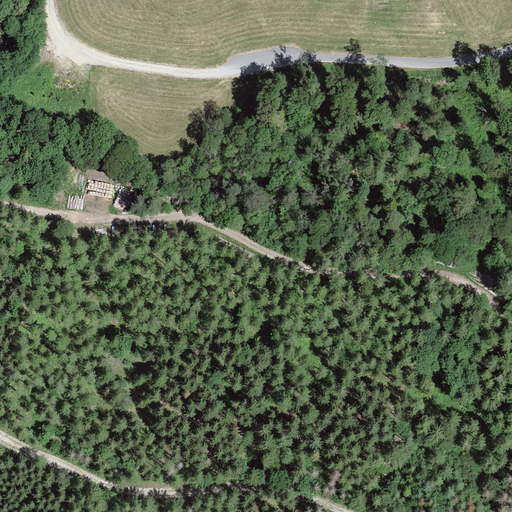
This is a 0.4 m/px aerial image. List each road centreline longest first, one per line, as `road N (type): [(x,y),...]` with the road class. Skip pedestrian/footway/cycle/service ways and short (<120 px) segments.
road 1 (track): [(511,319),(448,277),(292,262),(189,212),(72,217),(0,205)]
road 2 (track): [(52,0),(59,32),(81,49),(172,71),(215,73),(312,56),(436,62),(511,50)]
road 3 (track): [(345,511),(266,487),(126,491),(0,435)]
road 4 (track): [(189,212),(86,155),(0,122)]
